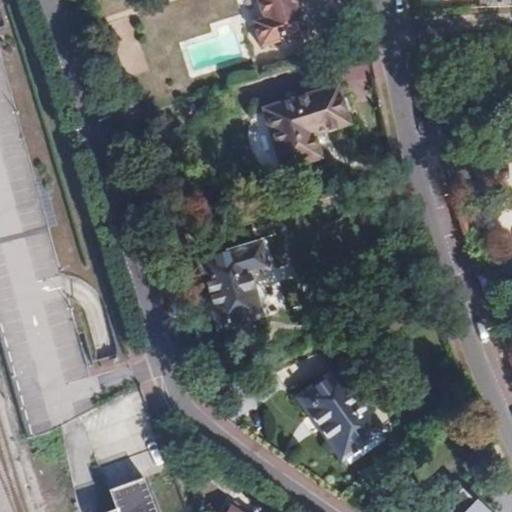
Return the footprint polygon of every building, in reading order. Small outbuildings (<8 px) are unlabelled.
[(307,40),(295,0),(255,0),(263,23),(253,26),(262,54),(307,40)] [(340,92),(264,115),(283,175),(325,163),(318,138),(351,129),(340,92)] [(471,156),(471,143),(453,143),(452,129),(438,129),(439,136),(444,157),(471,156)] [(479,178),(478,156),(471,156),(444,157),(447,169),(450,179),(479,178)] [(268,272),(260,247),(201,264),(220,330),(261,319),(249,278),(268,272)] [(511,294),(511,273),(477,275),(479,281),(483,294),(511,294)] [(383,433),(341,373),(299,401),(341,461),(383,433)] [(156,511),(143,476),(106,490),(113,511),(156,511)]
